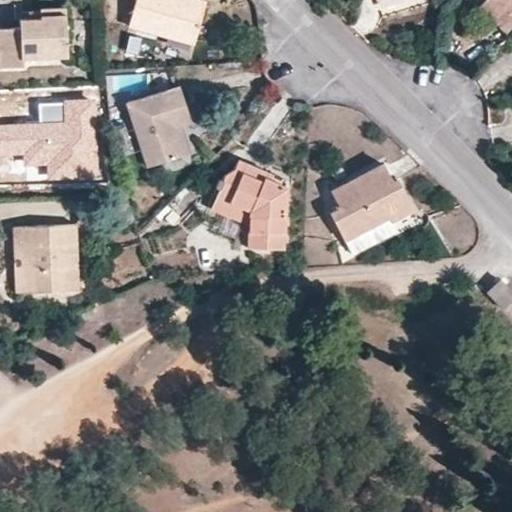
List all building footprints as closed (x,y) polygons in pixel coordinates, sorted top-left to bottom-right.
[(183,4),(183,0),(129,0),(122,27),(189,46),(199,9),(183,4)] [(191,0),(183,0),(183,4),(199,9),(201,2),(191,0)] [(479,5),(503,29),(511,19),(511,10),(504,3),(495,12),(484,0),(479,5)] [(511,10),(511,19),(503,29),(511,38),(511,37),(511,0),(484,0),(495,12),(504,3),(511,10)] [(45,16),(21,16),(22,25),(0,24),(0,49),(2,49),(2,65),(29,64),(29,58),(71,58),(71,7),(45,7),(45,16)] [(511,46),(478,61),(489,86),(511,76),(511,46)] [(181,89),(129,105),(147,165),(185,153),(181,138),(178,128),(191,124),(181,89)] [(86,183),(85,98),(34,98),(35,123),(0,123),(0,149),(19,149),(19,158),(58,158),(58,183),(86,183)] [(181,138),(194,134),(191,124),(178,128),(181,138)] [(253,253),(287,252),(289,181),(240,160),(236,167),(218,179),(221,187),(220,191),(255,209),(253,226),(253,253)] [(389,182),(380,165),(330,192),(337,205),(328,209),(343,237),(385,214),(395,231),(418,218),(396,178),(389,182)] [(220,191),(214,206),(253,226),(255,209),(220,191)] [(169,207),(161,214),(169,222),(177,215),(169,207)] [(395,231),(385,214),(343,237),(353,254),(395,231)] [(16,243),(26,243),(29,290),(81,287),(78,222),(15,225),(16,243)] [(26,243),(16,243),(18,290),(29,290),(26,243)] [(511,288),(502,301),(511,310),(511,288)]
